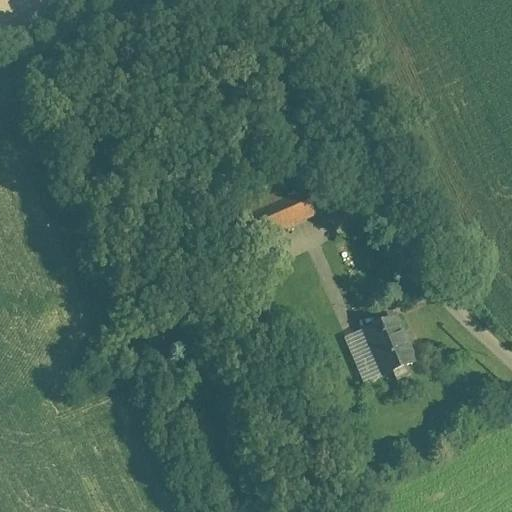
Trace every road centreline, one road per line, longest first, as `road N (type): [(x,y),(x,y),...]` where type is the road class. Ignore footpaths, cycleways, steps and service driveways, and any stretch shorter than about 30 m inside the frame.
road 1 (residential): [(511,367),(410,275),(302,0)]
road 2 (track): [(124,0),(0,66)]
